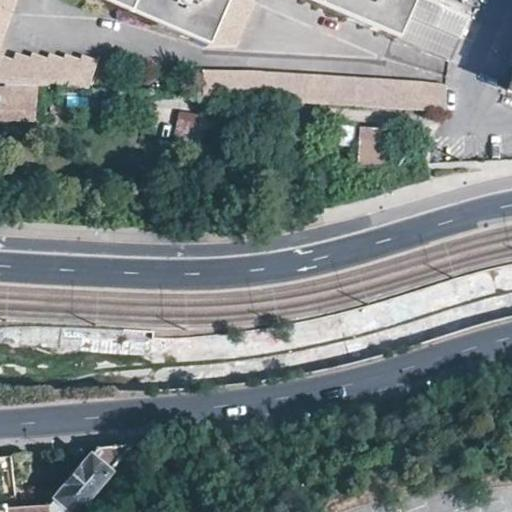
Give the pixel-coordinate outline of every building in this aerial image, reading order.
[(0,0),(0,83),(20,85),(85,88),(97,61),(83,56),(80,61),(65,55),(63,59),(48,54),(46,58),(30,52),(28,58),(14,52),(11,56),(0,51),(0,44),(13,0),(0,0)] [(95,0),(200,45),(233,45),(254,2),(249,0),(225,0),(225,1),(223,0),(95,0)] [(304,0),(450,62),(470,15),(461,12),(430,0),(304,0)] [(444,108),(445,83),(205,69),(201,95),(444,108)] [(20,85),(0,83),(0,124),(19,125),(20,85)] [(197,134),(200,113),(161,110),(158,149),(194,154),(197,134)] [(217,136),(220,114),(200,113),(197,134),(217,136)] [(274,118),(256,117),(253,138),(271,139),(274,118)] [(341,127),(341,147),(356,147),(357,128),(341,127)] [(359,129),(358,167),(387,168),(388,129),(359,129)] [(72,511),(134,443),(94,447),(48,497),(37,499),(39,511),(72,511)] [(15,502),(0,504),(1,511),(39,511),(37,499),(15,502)]
